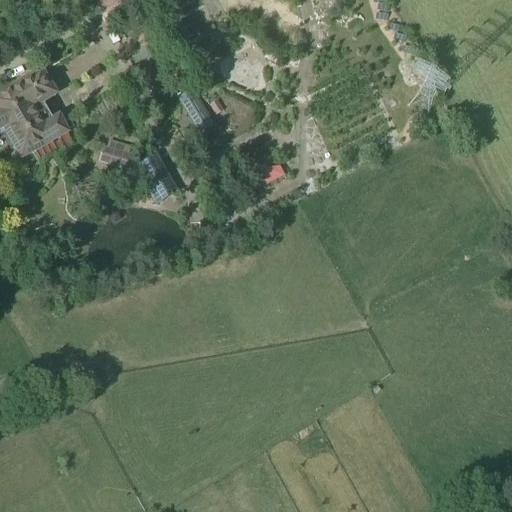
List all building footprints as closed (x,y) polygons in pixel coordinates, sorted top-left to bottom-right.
[(122,38),(133,25),(131,24),(143,11),(130,0),(116,0),(100,19),(122,38)] [(45,73),(0,99),(0,115),(1,116),(0,116),(0,125),(4,133),(9,131),(26,160),(71,134),(63,120),(56,124),(49,128),(38,109),(46,105),(59,97),(45,73)] [(190,120),(205,111),(194,94),(180,103),(190,120)] [(104,149),(100,166),(119,172),(125,149),(110,144),(109,151),(104,149)] [(159,157),(136,170),(158,208),(180,195),(159,157)]
